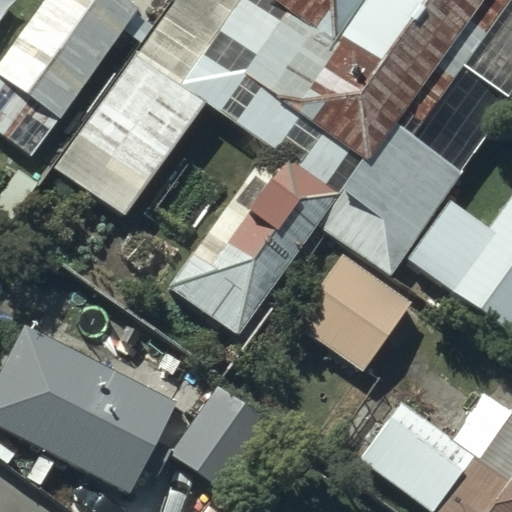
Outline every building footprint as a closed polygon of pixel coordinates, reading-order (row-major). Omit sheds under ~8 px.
[(138,4),(132,0),(36,0),(0,53),(0,132),(30,153),(117,28),(139,43),(151,25),(132,12),(138,4)] [(178,0),(53,173),(126,216),(206,102),(261,140),(162,279),(237,330),(311,220),(387,272),(471,148),(437,123),(427,137),(390,111),(396,104),(412,115),(495,0),(178,0)] [(16,163),(0,184),(0,232),(39,180),(16,163)] [(511,188),(485,228),(445,200),(400,265),(508,340),(511,333),(511,188)] [(413,304),(338,253),(289,326),(363,377),(413,304)] [(18,316),(1,351),(0,350),(0,422),(121,485),(134,460),(150,469),(165,440),(149,432),(169,395),(18,316)] [(214,378),(166,447),(218,485),(267,415),(214,378)] [(397,395),(354,451),(433,511),(511,511),(511,405),(481,381),(443,430),(397,395)]
